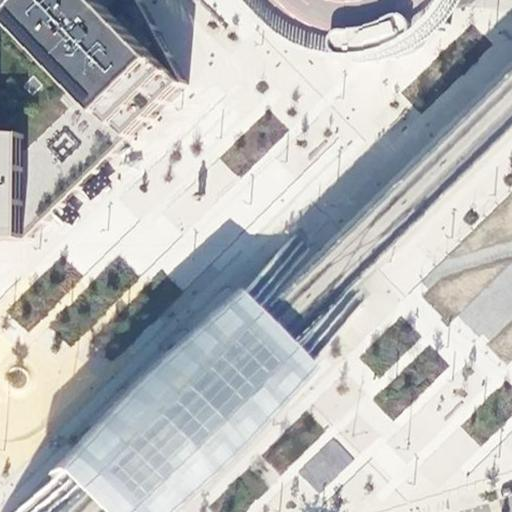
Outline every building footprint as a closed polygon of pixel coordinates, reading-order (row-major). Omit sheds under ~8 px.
[(191,86),(143,0),(1,0),(0,2),(0,244),(31,245),(191,86)] [(252,0),(264,12),(286,34),(305,48),(326,58),(340,63),(373,64),(402,59),(424,49),(445,34),(462,15),(469,5),(470,0),(252,0)] [(241,297),(232,288),(48,471),(56,479),(64,486),(69,491),(80,502),(90,511),(160,511),(313,367),(306,360),(299,354),(295,349),(277,331),(265,320),(252,308),(247,303),(241,297)] [(511,385),(437,456),(458,477),(511,426),(511,385)] [(326,438),(301,475),(324,491),(349,454),(326,438)]
